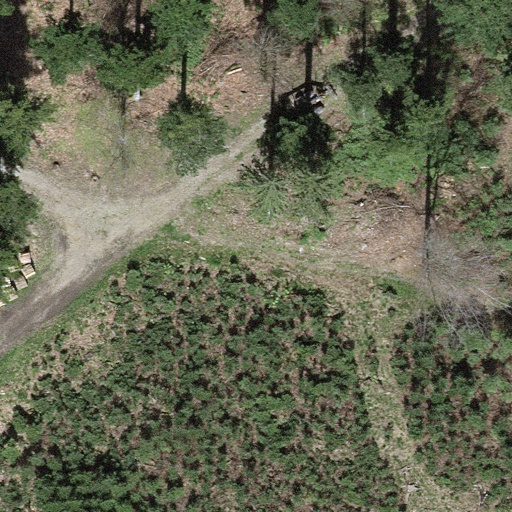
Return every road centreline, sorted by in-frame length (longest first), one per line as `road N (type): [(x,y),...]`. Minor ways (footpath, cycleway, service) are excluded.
road 1 (track): [(496,0),(0,397)]
road 2 (track): [(0,200),(202,236)]
